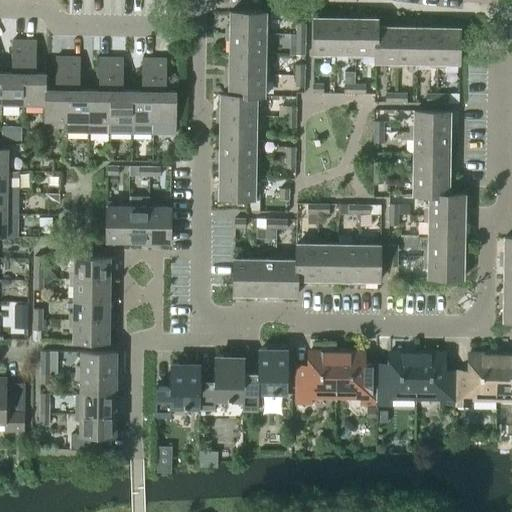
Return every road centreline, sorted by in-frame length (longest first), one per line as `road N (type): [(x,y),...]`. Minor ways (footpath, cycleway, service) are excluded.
road 1 (residential): [(213,316),(284,314),(312,325),(477,323),(485,232),(501,206),(501,0)]
road 2 (residential): [(197,25),(202,307),(213,316)]
road 3 (residential): [(0,8),(48,9),(61,24),(197,25)]
road 4 (residential): [(213,316),(191,344),(134,343),(133,448)]
